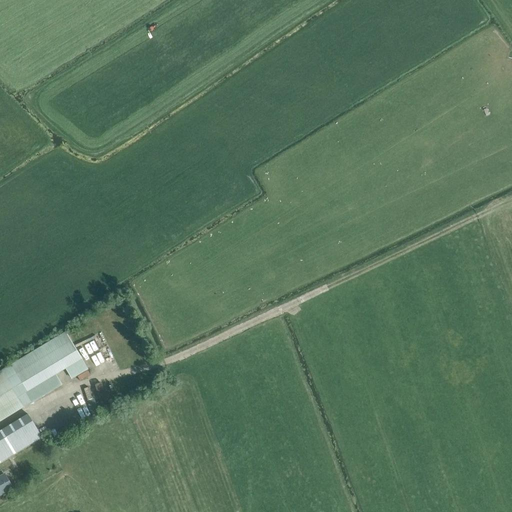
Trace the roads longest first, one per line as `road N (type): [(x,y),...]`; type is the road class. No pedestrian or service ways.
road 1 (track): [(328,289),(162,367),(54,398),(0,428)]
road 2 (track): [(328,289),(511,200)]
